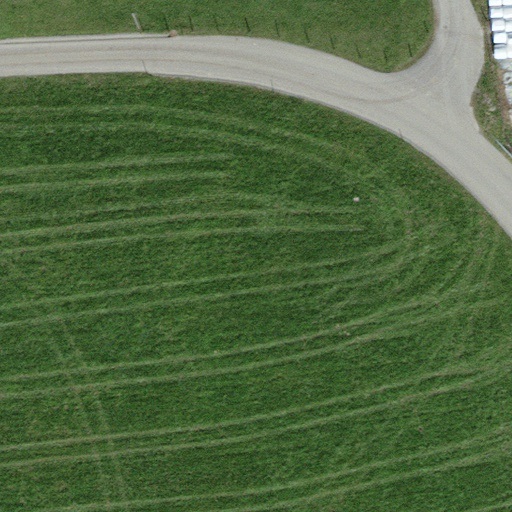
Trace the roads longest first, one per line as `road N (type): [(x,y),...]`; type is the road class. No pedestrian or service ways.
road 1 (unclassified): [(421,119),(307,74),(131,53),(0,60)]
road 2 (unclassified): [(421,119),(451,45),(432,0)]
road 3 (unclassified): [(511,210),(421,119)]
